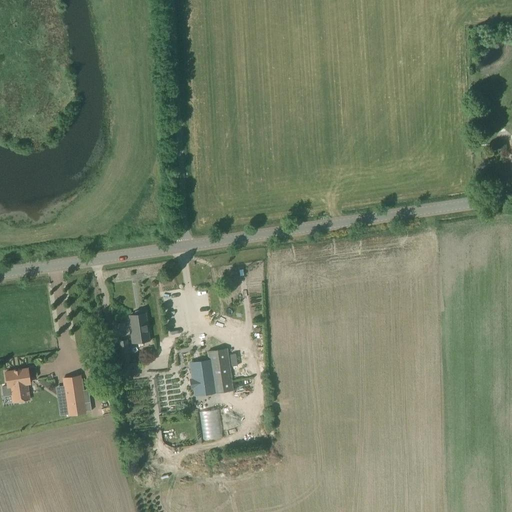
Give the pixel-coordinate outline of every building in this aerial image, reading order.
[(184,332),(183,322),(181,322),(180,317),(187,317),(187,312),(178,313),(178,309),(169,310),(171,333),(184,332)] [(132,343),(148,340),(145,314),(129,316),(131,328),(130,329),(132,343)] [(111,364),(118,363),(130,361),(127,340),(118,341),(118,347),(109,348),(111,364)] [(233,390),(227,349),(207,351),(208,361),(210,360),(211,368),(190,371),(193,396),(215,393),(233,390)] [(28,368),(4,371),(6,388),(10,388),(11,395),(10,395),(11,403),(30,400),(27,385),(31,384),(28,368)] [(68,405),(61,406),(62,415),(69,414),(69,415),(85,413),(85,412),(91,411),(88,389),(82,390),(79,376),(64,378),(68,405)] [(203,398),(205,438),(223,437),(220,397),(203,398)]
